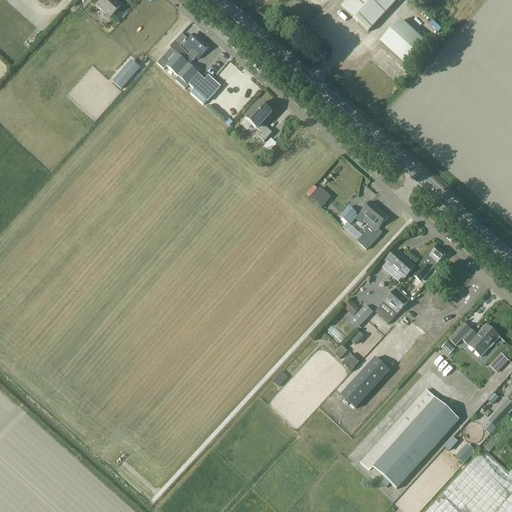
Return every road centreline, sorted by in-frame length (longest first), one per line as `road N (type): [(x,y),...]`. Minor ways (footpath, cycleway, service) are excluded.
road 1 (residential): [(397,200),(172,0)]
road 2 (secondary): [(415,176),(218,0)]
road 3 (residential): [(511,301),(397,200)]
road 4 (secondary): [(511,260),(415,176)]
